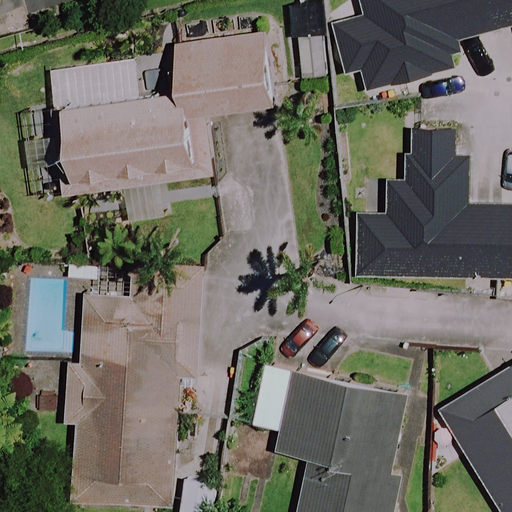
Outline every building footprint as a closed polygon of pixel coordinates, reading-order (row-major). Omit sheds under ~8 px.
[(511,0),(369,0),(372,9),(331,20),(347,78),(353,76),(359,99),(435,78),(433,72),(458,66),(456,57),(463,56),(459,41),(511,26),(511,0)] [(271,25),(180,42),(188,87),(279,70),(271,25)] [(191,105),(79,111),(82,176),(194,170),(191,105)] [(511,207),(466,206),(467,153),(459,152),(460,133),(419,132),(418,158),(412,158),(411,185),(391,184),(390,214),(368,213),(366,273),(511,277),(511,207)] [(67,167),(65,136),(28,138),(30,169),(67,167)] [(198,385),(202,296),(88,291),(85,361),(82,361),(81,394),(76,503),(174,507),(179,384),(198,385)] [(511,511),(511,367),(441,411),(502,511),(511,511)] [(402,392),(261,369),(251,428),(279,433),(276,453),(309,459),(300,511),(391,511),(398,473),(389,472),(402,392)] [(232,382),(202,381),(201,420),(231,420),(232,382)] [(211,511),(215,484),(183,480),(178,511),(211,511)]
